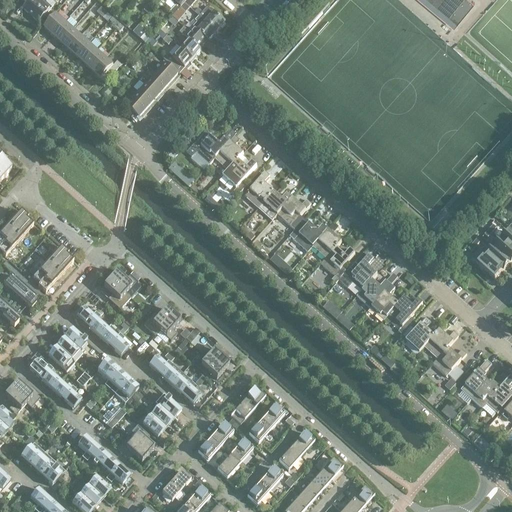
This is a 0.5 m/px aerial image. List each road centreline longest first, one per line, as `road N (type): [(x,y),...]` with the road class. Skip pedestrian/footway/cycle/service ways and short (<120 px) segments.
road 1 (tertiary): [(478,511),(490,492),(486,469),(138,154)]
road 2 (residential): [(475,323),(205,82)]
road 3 (residential): [(258,372),(119,248),(104,264)]
road 4 (residential): [(60,313),(128,372),(136,363),(208,427)]
road 5 (residential): [(14,366),(152,490)]
road 6 (tertiary): [(138,154),(0,31)]
road 7 (residential): [(410,511),(309,419)]
